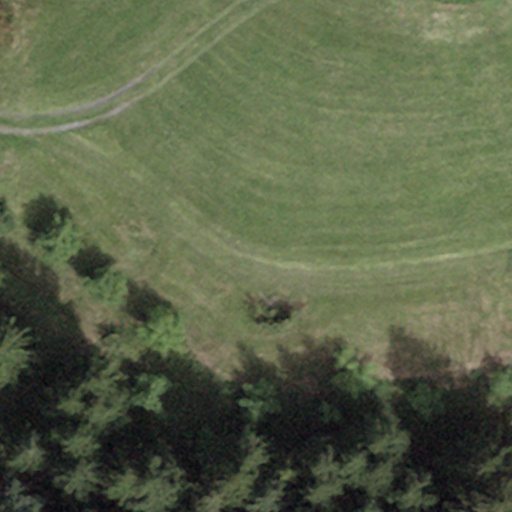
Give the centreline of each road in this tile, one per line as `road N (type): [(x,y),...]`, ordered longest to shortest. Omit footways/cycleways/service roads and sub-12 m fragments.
road 1 (track): [(18,129),(258,271),(302,278),(511,257)]
road 2 (track): [(0,124),(18,129),(74,118),(115,99),(242,0)]
